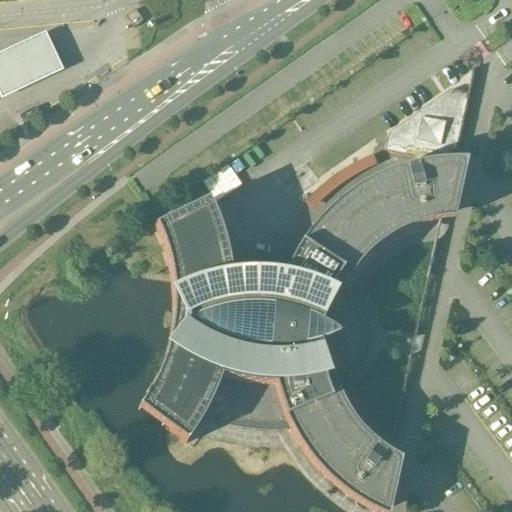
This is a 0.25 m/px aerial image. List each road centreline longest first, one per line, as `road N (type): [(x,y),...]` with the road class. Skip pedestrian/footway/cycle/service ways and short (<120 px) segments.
road 1 (tertiary): [(0,241),(240,57),(261,30)]
road 2 (tertiary): [(261,30),(228,39),(0,201)]
